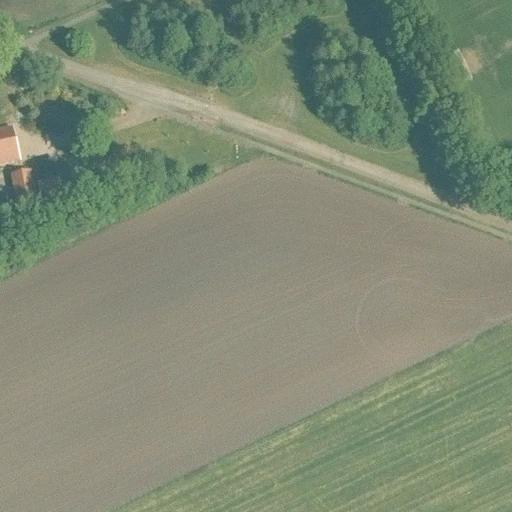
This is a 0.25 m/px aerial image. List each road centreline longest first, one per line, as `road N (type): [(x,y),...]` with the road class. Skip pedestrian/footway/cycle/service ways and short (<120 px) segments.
road 1 (track): [(511,224),(188,108)]
road 2 (residential): [(188,108),(0,43)]
